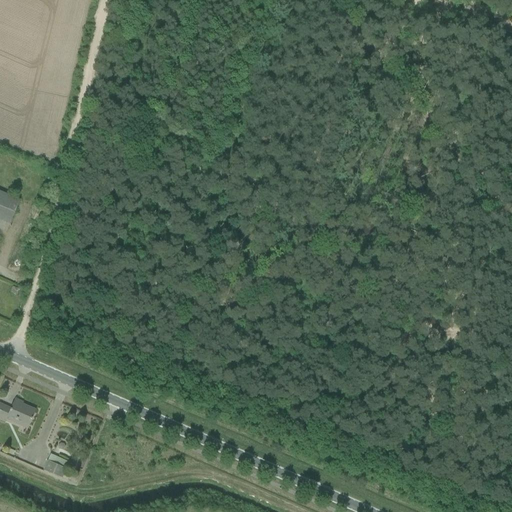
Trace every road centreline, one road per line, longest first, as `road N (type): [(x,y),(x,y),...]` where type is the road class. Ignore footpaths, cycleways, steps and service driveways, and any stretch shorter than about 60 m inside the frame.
road 1 (tertiary): [(0,352),(367,511)]
road 2 (track): [(106,0),(17,345),(21,376)]
road 3 (track): [(304,511),(217,475),(190,471),(83,489),(0,459)]
